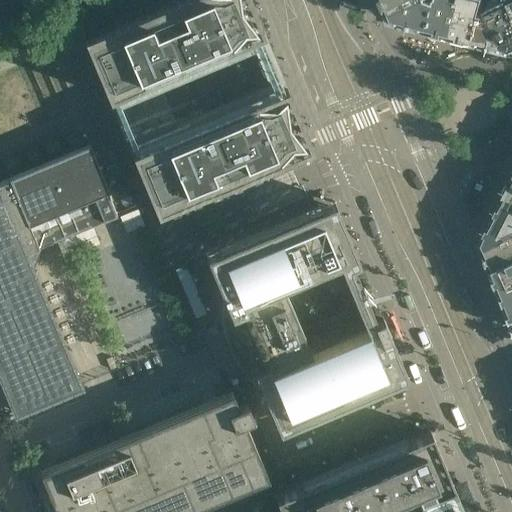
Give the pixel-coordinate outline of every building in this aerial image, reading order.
[(162,0),(84,32),(156,212),(312,150),(274,57),(250,0),(162,0)] [(383,0),(387,9),(406,0),(383,0)] [(428,29),(436,0),(406,0),(387,9),(392,19),(428,29)] [(451,34),(459,0),(436,0),(428,29),(451,34)] [(480,13),(483,0),(459,0),(451,34),(473,40),(480,13)] [(511,47),(511,4),(510,0),(499,0),(487,6),(489,9),(507,48),(510,49),(511,47)] [(507,48),(489,9),(480,13),(473,40),(507,48)] [(81,384),(30,263),(38,246),(116,213),(88,145),(76,149),(0,181),(0,374),(13,407),(15,411),(81,384)] [(511,179),(502,199),(511,203),(511,179)] [(511,233),(511,203),(502,199),(482,241),(484,246),(511,233)] [(385,340),(391,337),(382,315),(376,318),(328,206),(209,256),(232,312),(256,369),(276,417),(288,423),(400,376),(385,340)] [(511,259),(511,233),(484,246),(483,246),(493,269),(511,259)] [(511,259),(493,269),(510,312),(511,310),(511,259)] [(191,265),(177,271),(199,321),(213,314),(191,265)] [(116,295),(117,343),(160,342),(160,331),(169,331),(169,295),(142,296),(141,294),(116,295)] [(268,476),(244,420),(253,417),(247,402),(238,406),(232,391),(110,442),(106,432),(92,438),(96,448),(40,471),(57,511),(182,511),(211,500),(214,507),(228,501),(225,494),(268,476)] [(464,511),(430,430),(275,495),(282,511),(464,511)]
